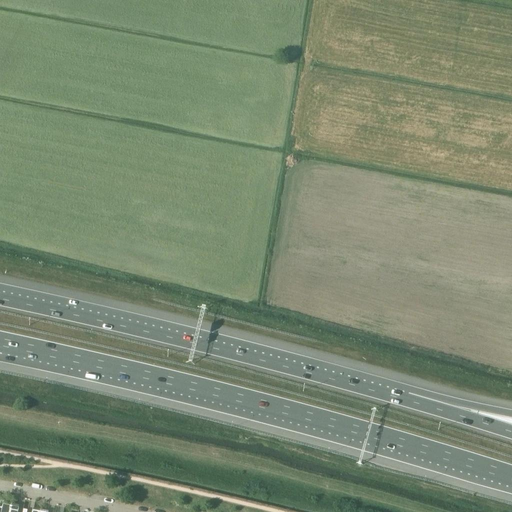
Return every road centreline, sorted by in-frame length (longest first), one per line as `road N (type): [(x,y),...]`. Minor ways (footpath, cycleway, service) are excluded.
road 1 (motorway): [(0,342),(189,384),(511,477)]
road 2 (motorway): [(403,398),(0,299)]
road 3 (residential): [(137,511),(0,485)]
